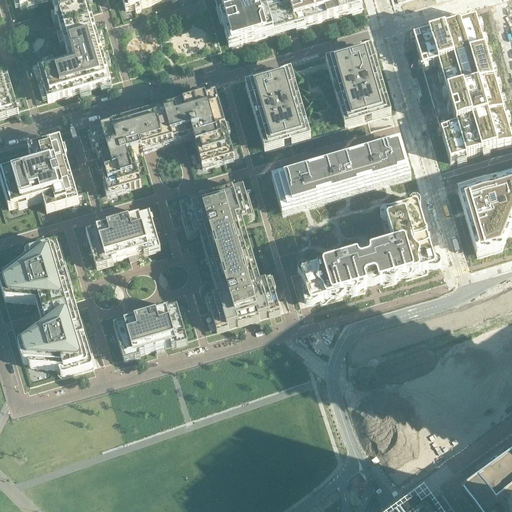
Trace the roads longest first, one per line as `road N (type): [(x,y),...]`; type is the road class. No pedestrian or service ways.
road 1 (residential): [(0,359),(16,414),(463,286)]
road 2 (residential): [(389,28),(463,286)]
road 3 (residential): [(224,77),(0,138)]
road 4 (residential): [(224,77),(389,28)]
